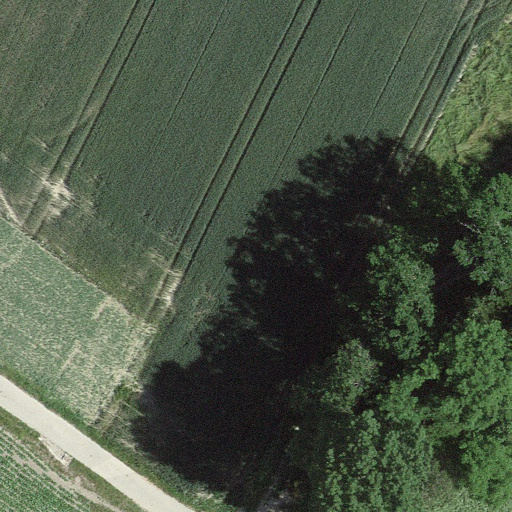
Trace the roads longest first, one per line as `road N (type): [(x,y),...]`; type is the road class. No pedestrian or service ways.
road 1 (track): [(511,227),(463,251),(286,511)]
road 2 (track): [(0,392),(167,511)]
